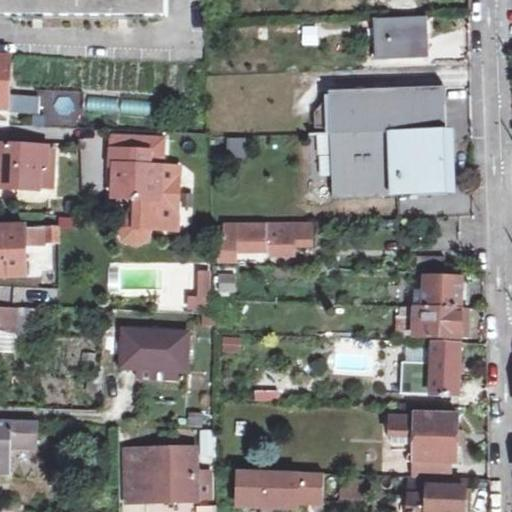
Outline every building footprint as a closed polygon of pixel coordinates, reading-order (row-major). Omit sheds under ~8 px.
[(164,0),(0,0),(0,15),(38,15),(127,15),(165,14),(164,0)] [(423,16),(372,18),(373,57),(425,56),(423,16)] [(0,124),(8,125),(10,57),(0,56),(0,124)] [(327,91),(329,154),(330,196),(444,192),(440,88),(327,91)] [(16,97),(17,115),(40,115),(40,97),(16,97)] [(111,151),(159,153),(164,153),(165,141),(111,138),(111,151)] [(227,141),(229,160),(242,158),(240,139),(227,141)] [(38,145),(0,143),(0,186),(37,188),(38,162),(45,162),(45,145),(38,145)] [(158,168),(159,153),(111,151),(110,163),(116,164),(115,181),(114,198),(137,199),(137,214),(136,229),(151,230),(177,231),(180,169),(158,168)] [(50,162),(45,162),(38,162),(37,188),(50,188),(50,162)] [(136,229),(137,214),(127,218),(121,229),(125,240),(136,244),(147,241),(151,230),(136,229)] [(321,219),(277,220),(277,240),(278,253),(304,253),(304,243),(322,243),(321,219)] [(277,220),(222,221),(223,237),(216,237),(217,259),(233,258),(232,246),(262,246),(262,241),(277,240),(277,220)] [(46,224),(46,226),(46,241),(61,241),(61,224),(46,224)] [(0,275),(26,274),(25,226),(0,226),(0,275)] [(443,267),(442,254),(415,253),(415,268),(443,267)] [(209,271),(196,270),(195,294),(187,294),(187,306),(208,307),(209,271)] [(419,276),(418,306),(459,307),(460,278),(443,277),(419,276)] [(0,329),(12,330),(12,329),(14,306),(0,305),(0,329)] [(459,307),(418,306),(411,305),(409,334),(458,337),(459,307)] [(143,368),(142,374),(191,377),(195,327),(125,322),(121,366),(143,368)] [(458,342),(428,341),(426,393),(455,394),(458,342)] [(403,396),(425,396),(425,349),(403,349),(403,396)] [(457,414),(413,412),(413,417),(412,442),(411,459),(410,475),(448,477),(449,460),(455,461),(457,414)] [(413,417),(391,416),(389,441),(412,442),(413,417)] [(0,420),(0,471),(7,472),(7,446),(33,446),(33,422),(0,420)] [(212,429),(209,428),(200,428),(200,447),(201,447),(201,453),(210,454),(213,455),(212,429)] [(201,453),(201,447),(200,447),(130,448),(131,496),(202,495),(201,453)] [(317,501),(318,471),(233,468),(232,504),(290,506),(291,500),(317,501)] [(371,474),(340,472),(339,494),(370,496),(371,474)] [(448,477),(410,475),(409,495),(408,511),(462,511),(463,477),(448,477)] [(408,511),(409,495),(397,494),(396,511),(408,511)]
